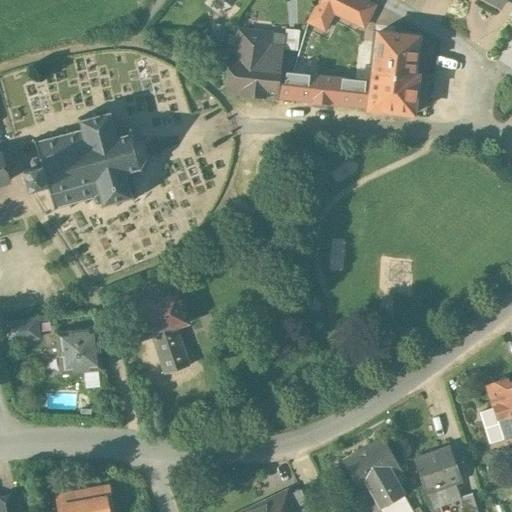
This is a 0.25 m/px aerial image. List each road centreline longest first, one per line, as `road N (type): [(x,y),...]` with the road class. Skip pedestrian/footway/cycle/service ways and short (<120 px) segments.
road 1 (residential): [(511,313),(350,423),(239,452),(145,445)]
road 2 (residential): [(472,122),(233,115)]
road 3 (residential): [(472,122),(484,83),(478,53),(385,0)]
road 4 (residential): [(145,445),(19,446)]
